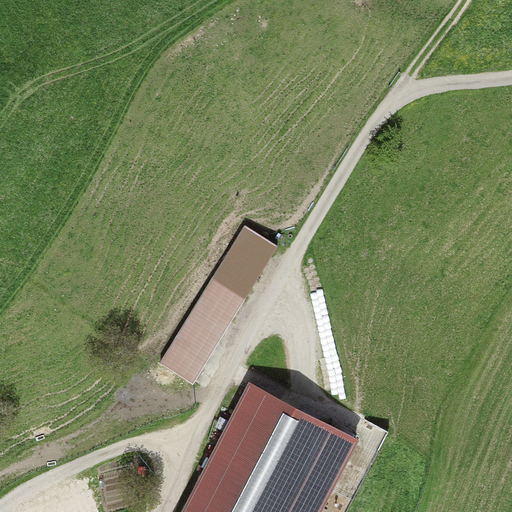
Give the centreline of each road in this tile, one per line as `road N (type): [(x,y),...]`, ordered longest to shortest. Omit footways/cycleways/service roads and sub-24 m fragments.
road 1 (unclassified): [(511,75),(396,96),(214,376),(166,511)]
road 2 (track): [(193,434),(114,449),(1,511)]
